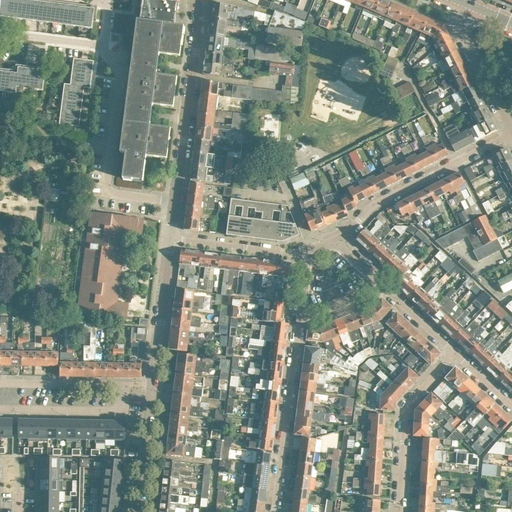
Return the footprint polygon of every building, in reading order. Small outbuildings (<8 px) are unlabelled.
[(97,10),(23,0),(0,0),(0,6),(0,17),(92,29),(93,22),(95,22),(97,10)] [(136,0),(134,15),(134,19),(135,19),(141,20),(141,21),(175,25),(176,14),(177,4),(177,0),(136,0)] [(263,0),(258,0),(257,5),(272,9),(274,3),(272,3),(263,0)] [(351,3),(352,0),(339,0),(338,4),(345,6),(342,12),(347,14),(351,3)] [(367,0),(352,0),(351,3),(357,5),(356,8),(361,10),(362,8),(364,8),(367,0)] [(367,0),(364,8),(363,11),(373,15),(380,0),(367,0)] [(380,0),(373,15),(385,21),(392,4),(383,0),(380,0)] [(272,9),(275,11),(282,13),(285,7),(274,3),(272,9)] [(213,4),(211,19),(235,22),(235,16),(254,18),(253,21),(262,22),(262,20),(265,21),(265,26),(268,26),(270,26),(274,17),(273,17),(233,6),(229,6),(213,4)] [(403,8),(392,4),(385,21),(396,25),(403,8)] [(285,7),(282,13),(293,18),(296,11),(285,7)] [(414,13),(403,8),(396,25),(393,31),(398,33),(402,24),(408,27),(414,13)] [(297,9),(296,11),(293,18),(304,22),(308,13),(297,9)] [(304,22),(293,18),(282,13),(275,11),(273,17),(274,17),(270,26),(269,28),(303,33),(306,27),(307,24),(307,23),(304,22)] [(427,19),(414,13),(408,27),(401,42),(407,45),(413,29),(419,32),(421,33),(427,19)] [(306,21),(317,25),(319,19),(309,15),(306,21)] [(320,17),(319,19),(317,25),(328,30),(331,22),(320,17)] [(211,19),(208,37),(226,39),(227,31),(227,28),(242,30),(243,23),(235,22),(211,19)] [(421,33),(417,42),(426,46),(433,38),(446,32),(443,26),(427,19),(421,33)] [(126,108),(120,153),(125,154),(122,178),(133,180),(142,181),(143,181),(143,180),(145,162),(146,159),(146,156),(167,159),(170,129),(169,128),(165,128),(150,126),(151,119),(152,107),(153,105),(162,106),(173,108),(174,99),(176,87),(177,77),(164,76),(156,75),(157,68),(158,60),(159,54),(180,57),(183,26),(175,25),(141,21),(137,20),(131,65),(126,108)] [(268,28),(267,34),(274,35),(273,43),(301,47),(303,33),(269,28),(270,26),(268,26),(268,28)] [(349,39),(351,35),(340,30),(339,35),(349,39)] [(436,43),(439,49),(452,42),(446,32),(433,38),(426,46),(424,48),(427,51),(434,44),(436,43)] [(364,37),(354,33),(352,37),(353,39),(362,43),(364,37)] [(257,43),(226,39),(208,37),(206,54),(222,56),(223,50),(236,52),(236,49),(249,51),(248,59),(249,60),(254,60),(257,45),(257,43)] [(362,43),(373,47),(376,41),(364,37),(362,43)] [(376,41),(373,47),(382,51),(385,43),(376,40),(376,41)] [(439,49),(433,52),(439,62),(444,59),(457,53),(452,42),(439,49)] [(281,48),(257,45),(254,60),(255,60),(270,63),(300,67),(300,66),(285,64),(286,53),(280,52),(281,48)] [(388,56),(394,59),(398,49),(392,47),(388,56)] [(444,59),(450,70),(462,63),(457,53),(444,59)] [(206,54),(205,64),(233,68),(234,63),(230,62),(230,57),(222,56),(206,54)] [(398,60),(394,59),(388,56),(386,61),(386,63),(396,67),(398,60)] [(74,59),(72,72),(92,74),(93,61),(74,59)] [(439,62),(431,66),(433,70),(440,67),(441,66),(439,62)] [(283,85),(283,92),(282,104),(298,105),(299,88),(298,88),(300,67),(270,63),(269,74),(286,76),(285,86),(283,85)] [(393,73),(396,67),(386,63),(383,69),(393,73)] [(420,63),(413,69),(415,74),(424,70),(420,63)] [(448,78),(442,81),(444,86),(468,74),(462,63),(450,70),(445,72),(448,78)] [(233,68),(205,64),(203,75),(219,77),(220,72),(233,74),(233,68)] [(17,74),(0,71),(0,91),(16,94),(17,88),(43,91),(44,84),(46,84),(48,72),(18,68),(17,74)] [(391,79),(393,73),(383,69),(381,75),(385,77),(387,81),(391,79)] [(90,86),(92,74),(72,72),(70,85),(84,87),(84,88),(90,89),(90,86)] [(468,74),(444,86),(446,89),(450,87),(454,94),(458,92),(473,84),(468,74)] [(203,81),(201,94),(217,96),(218,90),(222,90),(222,84),(203,81)] [(409,95),(414,92),(409,82),(404,85),(408,95),(409,95)] [(428,83),(421,86),(424,92),(431,89),(428,83)] [(64,84),(63,98),(82,100),(84,88),(84,87),(70,85),(64,84)] [(457,102),(451,105),(452,106),(454,109),(460,106),(464,104),(479,96),(473,84),(458,92),(461,98),(457,100),(457,102)] [(404,85),(398,88),(403,98),(409,95),(408,95),(404,85)] [(232,98),(242,99),(251,100),(252,88),(252,87),(237,86),(236,92),(232,92),(232,98)] [(259,89),(252,88),(251,100),(250,103),(257,103),(259,89)] [(397,101),(403,98),(398,88),(396,89),(392,91),(397,101)] [(425,96),(430,106),(442,99),(437,90),(425,96)] [(201,94),(199,109),(215,111),(217,96),(201,94)] [(485,108),(479,96),(464,104),(470,116),(485,108)] [(63,98),(61,111),(81,113),(82,100),(63,98)] [(485,108),(470,116),(473,121),(475,126),(476,127),(491,119),(485,108)] [(216,111),(215,111),(199,109),(197,127),(229,131),(238,132),(247,133),(249,115),(233,113),(232,126),(215,124),(215,123),(216,111)] [(79,127),(81,113),(61,111),(59,124),(79,127)] [(263,114),(264,142),(280,142),(280,114),(263,114)] [(471,129),(469,130),(475,142),(485,137),(497,131),(491,119),(476,127),(475,126),(471,129)] [(419,123),(415,125),(425,144),(423,145),(427,153),(422,155),(428,166),(438,161),(431,147),(429,143),(426,137),(419,123)] [(455,123),(443,129),(449,141),(461,134),(455,123)] [(229,131),(197,127),(195,139),(211,141),(212,141),(213,134),(228,136),(229,131)] [(461,134),(449,141),(455,152),(475,142),(469,130),(465,132),(461,134)] [(238,132),(237,138),(240,139),(240,142),(245,142),(247,133),(238,132)] [(209,155),(211,141),(195,139),(194,153),(209,155)] [(404,144),(400,146),(402,149),(401,149),(404,155),(408,153),(405,147),(404,144)] [(431,147),(438,161),(448,155),(443,144),(437,147),(436,144),(431,147)] [(494,163),(484,169),(486,173),(492,170),(496,168),(511,160),(506,148),(490,156),(494,163)] [(355,151),(349,154),(358,171),(360,170),(363,177),(367,174),(364,168),(355,151)] [(216,156),(209,155),(194,153),(192,166),(207,168),(214,169),(216,156)] [(417,171),(428,166),(422,155),(417,158),(415,155),(410,157),(417,171)] [(227,157),(225,170),(231,171),(232,169),(239,170),(240,159),(233,158),(227,157)] [(406,163),(402,166),(407,177),(417,171),(410,157),(405,160),(406,163)] [(502,179),(511,173),(511,160),(496,168),(502,179)] [(397,182),(407,177),(402,166),(396,169),(395,165),(390,168),(397,182)] [(207,168),(192,166),(190,180),(212,183),(213,176),(206,175),(207,168)] [(258,169),(242,167),(242,177),(257,178),(258,169)] [(470,167),(464,170),(470,182),(476,179),(470,167)] [(305,173),(309,184),(308,180),(316,176),(312,168),(305,172),(305,173)] [(397,182),(390,168),(384,171),(386,173),(381,176),(387,187),(397,182)] [(305,173),(290,179),(294,191),(294,190),(309,184),(305,173)] [(461,191),(467,188),(459,173),(448,178),(455,192),(458,196),(461,202),(466,200),(461,191)] [(507,190),(511,188),(511,173),(502,179),(507,190)] [(376,192),(387,187),(381,176),(376,178),(374,175),(369,178),(376,192)] [(363,179),(358,182),(360,186),(366,198),(376,192),(369,178),(364,181),(363,179)] [(448,178),(438,183),(444,195),(450,191),(451,194),(455,192),(448,178)] [(204,185),(190,183),(188,195),(203,196),(204,185)] [(438,183),(427,189),(440,213),(444,210),(439,200),(440,199),(439,197),(444,195),(438,183)] [(355,203),(366,198),(360,186),(355,189),(353,186),(348,189),(350,193),(355,203)] [(232,188),(224,187),(223,196),(228,197),(231,197),(232,188)] [(440,214),(440,213),(427,189),(417,194),(423,205),(430,220),(440,214)] [(341,201),(343,205),(346,213),(357,207),(355,203),(350,193),(345,195),(347,198),(341,201)] [(506,198),(503,193),(497,196),(500,201),(506,198)] [(406,200),(413,213),(420,210),(418,208),(423,205),(417,194),(406,200)] [(209,197),(203,196),(188,195),(187,206),(201,208),(208,209),(209,197)] [(325,203),(318,206),(325,226),(328,225),(337,221),(331,206),(329,203),(327,196),(323,198),(325,203)] [(311,231),(325,226),(318,206),(314,198),(300,204),(311,231)] [(239,237),(242,218),(235,217),(236,207),(243,208),(244,201),(231,199),(226,236),(239,237)] [(406,200),(396,205),(402,216),(408,213),(409,216),(413,213),(406,200)] [(243,208),(242,218),(239,237),(252,239),(254,220),(247,219),(249,208),(255,209),(256,202),(244,201),(243,208)] [(488,201),(482,204),(487,215),(493,212),(488,201)] [(218,210),(226,211),(227,203),(219,202),(218,210)] [(256,202),(255,209),(255,212),(262,213),(261,221),(254,220),(252,239),(264,240),(269,204),(256,202)] [(509,219),(511,217),(511,202),(509,204),(511,210),(501,216),(504,222),(509,219)] [(282,205),(269,204),(264,240),(277,242),(279,223),(273,222),(274,212),(281,212),(282,205)] [(348,217),(346,213),(343,205),(337,207),(336,204),(331,206),(337,221),(348,217)] [(470,207),(465,210),(465,211),(470,220),(480,215),(475,204),(470,207)] [(300,236),(295,225),(285,224),(286,213),(291,214),(288,206),(282,205),(281,212),(279,223),(277,242),(282,243),(300,236)] [(201,208),(187,206),(185,218),(200,220),(201,208)] [(225,220),(226,211),(218,210),(217,219),(225,220)] [(463,223),(470,220),(465,211),(458,214),(463,223)] [(91,213),(77,314),(126,321),(128,304),(117,303),(126,234),(142,236),(144,220),(91,213)] [(485,246),(488,244),(493,242),(497,239),(494,232),(485,216),(472,222),(479,236),(482,241),(484,245),(485,246)] [(200,220),(185,218),(184,230),(198,232),(200,220)] [(369,233),(365,229),(355,239),(363,247),(378,230),(380,232),(384,228),(383,228),(386,226),(384,224),(383,225),(378,220),(375,224),(375,227),(369,233)] [(472,222),(463,227),(467,236),(469,241),(479,236),(472,222)] [(216,225),(215,234),(223,235),(224,226),(216,225)] [(408,227),(407,228),(415,234),(418,231),(415,228),(411,225),(410,225),(408,227)] [(370,253),(379,243),(384,238),(391,231),(386,226),(383,228),(384,228),(380,232),(378,230),(363,247),(370,253)] [(393,228),(401,235),(407,228),(408,227),(404,227),(395,227),(393,228)] [(463,227),(458,229),(463,238),(467,236),(463,227)] [(463,239),(463,238),(458,229),(453,232),(458,242),(463,240),(463,239)] [(418,231),(415,234),(422,241),(423,241),(426,237),(418,231)] [(454,245),(458,242),(453,232),(448,234),(454,245)] [(449,247),(454,245),(448,234),(443,237),(449,247)] [(505,235),(497,239),(503,249),(510,245),(505,235)] [(482,241),(479,236),(469,241),(472,245),(482,241)] [(370,253),(377,260),(395,240),(392,237),(387,242),(384,238),(379,243),(370,253)] [(426,237),(423,241),(428,246),(431,243),(426,237)] [(435,241),(444,250),(444,249),(449,247),(443,237),(440,239),(435,241)] [(395,248),(401,241),(397,238),(395,240),(377,260),(385,267),(399,252),(395,248)] [(502,249),(503,249),(497,239),(493,242),(498,252),(502,249)] [(478,249),(483,246),(484,245),(482,241),(472,245),(474,250),(478,249)] [(493,254),(498,252),(493,242),(488,244),(493,254)] [(483,246),(488,257),(493,254),(488,244),(485,246),(484,245),(483,246)] [(483,259),(488,257),(483,246),(478,249),(483,259)] [(403,247),(399,252),(385,267),(392,273),(410,254),(407,250),(403,247)] [(478,249),(474,250),(473,251),(478,262),(483,259),(478,249)] [(181,250),(179,268),(185,269),(184,277),(189,278),(192,251),(181,250)] [(434,256),(442,263),(447,257),(440,250),(434,256)] [(188,282),(187,288),(197,290),(199,279),(199,276),(194,276),(195,267),(200,267),(202,253),(192,251),(189,278),(188,282)] [(202,253),(200,267),(205,268),(204,279),(199,279),(197,290),(207,291),(211,254),(202,253)] [(211,254),(207,291),(212,292),(214,275),(219,275),(220,269),(222,255),(211,254)] [(405,274),(408,270),(417,260),(414,257),(410,254),(392,273),(399,280),(405,274)] [(226,296),(227,291),(227,285),(231,256),(222,255),(220,269),(225,270),(222,293),(222,295),(226,296)] [(238,278),(239,272),(241,258),(231,256),(227,285),(232,286),(234,277),(238,278)] [(241,258),(239,272),(244,272),(241,295),(246,296),(251,259),(241,258)] [(458,262),(464,269),(469,264),(462,258),(458,262)] [(254,274),(258,274),(260,260),(251,259),(246,296),(251,297),(254,274)] [(270,261),(260,260),(258,274),(264,275),(261,293),(256,292),(255,297),(265,298),(270,261)] [(278,277),(280,263),(270,261),(265,298),(270,299),(273,276),(278,277)] [(286,295),(281,290),(283,277),(289,278),(290,264),(280,263),(278,277),(275,300),(286,301),(286,295)] [(395,285),(402,291),(425,266),(422,263),(417,268),(412,273),(408,270),(405,274),(399,280),(395,285)] [(454,264),(449,270),(456,276),(461,270),(454,264)] [(469,264),(464,269),(471,275),(475,271),(469,264)] [(425,266),(402,291),(409,298),(419,287),(423,283),(420,280),(424,275),(429,270),(425,266)] [(504,293),(511,289),(511,274),(497,282),(502,291),(504,293)] [(469,290),(470,289),(475,284),(469,277),(463,284),(469,290)] [(419,287),(409,298),(416,305),(439,281),(436,278),(431,282),(423,291),(419,287)] [(423,311),(433,300),(439,294),(436,291),(438,288),(442,284),(439,281),(416,305),(423,311)] [(470,289),(478,296),(483,291),(475,284),(470,289)] [(433,300),(423,311),(431,318),(449,298),(454,293),(456,291),(452,287),(445,295),(437,304),(433,300)] [(194,291),(176,289),(175,299),(203,303),(204,298),(193,297),(194,291)] [(478,296),(475,299),(483,306),(491,298),(483,291),(478,296)] [(449,298),(431,318),(438,325),(448,314),(452,310),(456,305),(457,304),(453,301),(458,296),(454,293),(449,298)] [(230,297),(226,296),(222,295),(221,305),(223,306),(230,307),(230,297)] [(175,299),(174,310),(192,312),(198,313),(199,307),(202,308),(203,303),(175,299)] [(375,307),(380,320),(381,320),(391,309),(381,299),(375,307)] [(249,304),(248,309),(284,314),(285,303),(260,300),(259,305),(249,304)] [(493,300),(486,307),(494,314),(500,307),(493,300)] [(448,314),(438,325),(445,331),(463,312),(456,305),(452,310),(448,314)] [(223,306),(221,316),(229,316),(230,307),(223,306)] [(232,307),(231,317),(274,323),(275,323),(283,324),(284,314),(248,309),(232,307)] [(366,310),(372,324),(374,329),(375,332),(379,330),(383,328),(380,320),(375,307),(366,310)] [(500,307),(494,314),(500,320),(503,317),(503,318),(507,314),(500,307)] [(191,317),(192,312),(174,310),(173,319),(201,323),(201,318),(191,317)] [(374,329),(372,324),(366,310),(358,313),(367,337),(368,340),(372,338),(369,331),(374,329)] [(463,312),(445,331),(455,340),(465,330),(463,328),(471,320),(467,316),(469,313),(466,310),(464,312),(463,312)] [(363,338),(367,337),(358,313),(350,316),(355,330),(359,328),(363,338)] [(383,336),(385,339),(386,338),(403,320),(397,313),(387,324),(390,327),(383,334),(383,336)] [(503,318),(510,324),(511,321),(511,318),(507,314),(503,318)] [(228,327),(229,316),(221,316),(220,315),(218,325),(228,327)] [(342,319),(351,343),(359,340),(355,330),(350,316),(342,319)] [(201,323),(173,319),(171,329),(189,332),(190,326),(200,328),(201,323)] [(342,319),(334,322),(342,341),(343,345),(347,344),(349,348),(354,346),(351,343),(342,319)] [(386,338),(385,339),(384,340),(387,343),(389,344),(393,339),(395,341),(399,336),(409,325),(403,320),(386,338)] [(473,321),(465,330),(455,340),(462,347),(480,327),(473,321)] [(334,322),(326,325),(334,347),(335,349),(336,350),(339,352),(342,349),(340,348),(338,343),(342,341),(334,322)] [(251,330),(261,331),(287,335),(289,324),(283,324),(275,323),(274,323),(273,328),(252,325),(251,330)] [(83,362),(83,377),(94,377),(95,361),(95,356),(95,349),(95,339),(96,325),(85,324),(85,333),(91,333),(91,351),(84,350),(83,362)] [(318,328),(324,342),(327,350),(333,354),(336,350),(335,349),(326,325),(318,328)] [(416,331),(409,325),(399,336),(402,338),(395,346),(398,350),(416,331)] [(219,326),(219,333),(226,334),(227,327),(219,326)] [(146,340),(147,329),(131,327),(130,339),(146,340)] [(308,327),(307,340),(316,342),(323,343),(324,342),(318,328),(308,327)] [(480,327),(462,347),(469,353),(483,338),(487,334),(480,327)] [(198,333),(189,332),(171,329),(170,339),(211,345),(212,339),(197,338),(198,333)] [(260,341),(286,344),(287,335),(261,331),(260,341)] [(396,352),(395,353),(399,356),(405,350),(407,352),(408,351),(412,347),(422,337),(416,331),(398,350),(396,352)] [(1,337),(0,344),(0,348),(0,364),(0,365),(12,365),(12,343),(5,343),(5,337),(1,337)] [(12,351),(12,365),(23,366),(24,337),(18,337),(18,351),(12,351)] [(23,366),(35,366),(35,351),(35,343),(29,343),(29,337),(24,337),(23,366)] [(411,354),(404,362),(407,365),(408,365),(428,343),(422,337),(412,347),(408,351),(411,354)] [(483,338),(469,353),(476,360),(495,340),(492,337),(487,342),(483,338)] [(211,345),(170,339),(169,350),(186,352),(187,346),(210,349),(211,345)] [(248,344),(248,349),(258,351),(285,354),(286,344),(260,341),(250,339),(249,344),(248,344)] [(495,340),(476,360),(484,367),(498,352),(494,349),(500,342),(496,339),(495,340)] [(428,343),(408,365),(411,368),(421,356),(424,359),(434,348),(428,343)] [(498,352),(484,367),(491,374),(511,352),(511,350),(511,343),(501,355),(498,352)] [(234,348),(229,347),(226,347),(226,357),(233,358),(233,357),(234,348)] [(358,370),(346,363),(333,354),(327,350),(317,349),(311,348),(306,347),(305,356),(330,359),(335,362),(341,366),(346,368),(358,372),(358,370)] [(370,348),(363,351),(366,359),(367,358),(371,356),(370,350),(370,348)] [(420,370),(423,373),(441,354),(434,348),(424,359),(427,362),(420,370)] [(35,351),(35,366),(46,366),(47,349),(41,349),(41,351),(35,351)] [(47,349),(46,366),(58,366),(58,352),(52,352),(52,349),(47,349)] [(258,351),(258,356),(270,357),(269,362),(283,364),(285,354),(258,351)] [(60,352),(60,376),(71,377),(71,359),(71,355),(66,355),(66,352),(60,352)] [(498,380),(508,369),(511,364),(511,352),(491,374),(498,380)] [(203,357),(178,354),(177,365),(205,368),(206,363),(202,363),(203,357)] [(303,364),(319,366),(319,363),(330,364),(330,359),(305,356),(303,364)] [(350,357),(349,359),(358,366),(361,364),(355,357),(353,359),(350,357)] [(130,363),(130,378),(141,378),(142,362),(142,360),(136,360),(136,358),(130,358),(130,363)] [(71,359),(71,377),(83,377),(83,362),(77,362),(77,359),(71,359)] [(369,360),(366,364),(370,369),(373,372),(379,365),(372,359),(369,360)] [(230,361),(220,360),(219,370),(221,370),(229,371),(230,361)] [(413,385),(393,367),(387,360),(384,364),(393,372),(390,375),(396,380),(407,391),(413,385)] [(95,361),(94,377),(106,377),(106,363),(100,362),(100,361),(95,361)] [(106,363),(106,377),(118,377),(118,361),(113,361),(113,363),(106,363)] [(118,361),(118,377),(130,378),(130,363),(124,363),(124,361),(118,361)] [(256,370),(282,373),(283,364),(269,362),(263,361),(263,366),(257,365),(256,370)] [(341,366),(335,362),(334,365),(333,369),(345,373),(346,368),(341,366)] [(370,369),(366,364),(365,363),(360,368),(366,373),(370,369)] [(397,363),(393,367),(413,385),(419,378),(403,363),(400,366),(397,363)] [(318,370),(319,366),(303,364),(302,373),(332,377),(334,377),(334,372),(318,370)] [(205,368),(177,365),(176,375),(202,378),(202,373),(209,374),(210,369),(205,368)] [(439,386),(433,392),(439,397),(461,373),(455,368),(445,379),(448,381),(442,388),(439,386)] [(505,387),(511,379),(511,372),(511,373),(508,369),(498,380),(505,387)] [(220,380),(228,381),(229,371),(221,370),(220,380)] [(261,380),(281,383),(282,373),(256,370),(256,375),(261,376),(261,380)] [(407,391),(396,380),(393,383),(385,376),(379,370),(376,374),(382,379),(401,397),(407,391)] [(302,373),(301,381),(325,384),(325,380),(328,380),(332,381),(332,377),(302,373)] [(455,387),(458,390),(467,379),(461,373),(439,397),(442,401),(448,394),(455,387)] [(176,375),(175,384),(203,388),(204,378),(202,378),(176,375)] [(231,377),(230,387),(236,387),(238,388),(239,378),(231,377)] [(401,397),(382,379),(375,386),(377,386),(384,393),(396,403),(401,397)] [(451,409),(474,385),(467,379),(458,390),(460,393),(452,401),(447,406),(451,409)] [(226,391),(228,381),(220,380),(218,390),(221,390),(226,391)] [(254,390),(279,393),(281,383),(261,380),(260,385),(254,385),(254,390)] [(324,388),(325,384),(301,381),(300,390),(315,392),(326,393),(327,388),(324,388)] [(175,384),(174,394),(200,397),(202,398),(203,388),(175,384)] [(467,399),(470,401),(480,391),(474,385),(451,409),(456,414),(459,411),(458,410),(460,408),(459,408),(467,399)] [(396,403),(384,393),(377,386),(374,390),(376,392),(375,410),(380,410),(383,410),(395,411),(396,403)] [(244,388),(244,392),(253,394),(259,395),(258,400),(278,403),(279,393),(254,390),(244,388)] [(300,390),(299,401),(314,403),(320,404),(321,400),(327,401),(328,396),(315,394),(315,392),(300,390)] [(472,404),(465,412),(468,415),(485,396),(480,391),(470,401),(472,404)] [(200,403),(200,397),(174,394),(172,404),(200,408),(202,408),(208,409),(209,404),(200,403)] [(431,394),(425,400),(444,418),(448,421),(451,418),(447,414),(439,407),(442,404),(431,394)] [(468,415),(464,419),(473,427),(476,424),(483,416),(494,404),(485,396),(468,415)] [(341,398),(339,406),(345,407),(353,408),(354,400),(341,398)] [(251,408),(277,412),(278,403),(258,400),(257,405),(251,404),(251,408)] [(419,407),(430,417),(433,413),(441,421),(444,418),(425,400),(419,407)] [(313,406),(314,403),(299,401),(298,409),(325,413),(325,408),(324,408),(313,406)] [(172,404),(171,414),(189,416),(189,417),(201,418),(202,408),(200,408),(172,404)] [(492,424),(503,412),(494,404),(483,416),(492,424)] [(345,407),(344,416),(352,417),(353,408),(345,407)] [(429,418),(430,417),(419,407),(415,411),(414,423),(421,423),(421,425),(428,426),(429,418)] [(262,420),(276,422),(277,412),(251,408),(250,414),(262,415),(262,420)] [(298,409),(297,418),(312,420),(328,422),(329,414),(325,413),(298,409)] [(215,410),(214,419),(217,419),(223,420),(224,411),(218,410),(215,410)] [(499,434),(511,420),(503,412),(492,424),(496,428),(494,430),(499,434)] [(171,414),(170,424),(198,428),(198,423),(188,421),(189,417),(189,416),(171,414)] [(368,414),(368,420),(371,420),(371,426),(384,427),(385,415),(368,414)] [(337,415),(336,419),(345,420),(344,422),(351,423),(352,417),(344,416),(337,415)] [(454,420),(451,424),(454,427),(455,427),(460,421),(457,418),(456,417),(454,420)] [(311,423),(312,420),(297,418),(295,426),(321,430),(322,424),(311,423)] [(213,420),(212,430),(222,431),(223,420),(217,419),(214,419),(214,420),(213,420)] [(248,429),(272,432),(274,432),(276,422),(262,420),(249,419),(248,429)] [(1,420),(1,438),(12,438),(12,420),(1,420)] [(19,420),(18,438),(28,438),(29,420),(19,420)] [(38,442),(38,420),(29,420),(28,438),(28,442),(38,442)] [(38,420),(38,442),(48,442),(48,439),(47,439),(48,421),(38,420)] [(47,439),(48,439),(57,439),(58,421),(48,421),(47,439)] [(58,421),(57,439),(66,439),(67,439),(67,421),(58,421)] [(76,439),(77,421),(67,421),(67,439),(66,439),(66,442),(77,442),(77,439),(76,439)] [(77,439),(86,440),(86,421),(77,421),(76,439),(77,439)] [(95,440),(96,422),(86,421),(86,440),(95,440)] [(96,422),(95,440),(95,444),(105,444),(105,422),(96,422)] [(105,422),(105,444),(105,446),(115,446),(115,440),(115,422),(105,422)] [(115,422),(115,440),(125,440),(125,422),(115,422)] [(414,423),(414,436),(427,437),(428,426),(421,425),(421,423),(414,423)] [(450,423),(445,429),(449,432),(454,427),(451,424),(450,423)] [(170,424),(169,434),(187,436),(187,431),(197,432),(198,428),(197,428),(170,424)] [(295,426),(294,435),(309,437),(310,432),(320,433),(326,433),(326,430),(321,430),(295,426)] [(367,431),(367,437),(383,438),(384,427),(371,426),(371,431),(367,431)] [(260,435),(259,440),(273,442),(274,432),(272,432),(248,429),(242,428),(241,433),(260,435)] [(437,431),(439,440),(443,440),(446,440),(441,428),(437,431)] [(485,432),(476,441),(480,444),(492,431),(489,428),(485,432)] [(452,434),(446,440),(447,440),(450,440),(459,441),(461,440),(462,438),(464,436),(457,429),(452,434)] [(220,440),(222,431),(212,430),(211,439),(217,440),(220,440)] [(169,434),(167,444),(195,448),(196,442),(186,441),(187,436),(169,434)] [(224,435),(223,441),(223,447),(230,448),(231,448),(233,436),(224,435)] [(348,436),(348,441),(354,441),(356,441),(362,442),(362,443),(370,443),(369,449),(383,450),(383,438),(367,437),(363,437),(356,437),(348,436)] [(247,438),(245,448),(272,451),(273,442),(259,440),(247,438)] [(302,438),(300,450),(314,452),(320,453),(322,441),(302,438)] [(436,445),(439,445),(439,440),(423,439),(423,450),(435,451),(436,445)] [(496,443),(486,454),(504,456),(505,444),(496,443)] [(166,454),(166,455),(184,457),(194,458),(195,448),(167,444),(166,454)] [(222,450),(221,459),(229,460),(230,448),(223,447),(222,450)] [(354,455),(354,460),(361,460),(365,461),(382,462),(383,450),(369,449),(361,449),(361,455),(354,455)] [(313,465),(314,452),(300,450),(298,463),(313,465)] [(421,452),(421,457),(422,457),(422,462),(438,463),(443,463),(446,463),(447,452),(435,451),(423,450),(423,452),(421,452)] [(258,452),(256,464),(270,466),(272,453),(258,452)] [(340,456),(334,455),(328,454),(328,460),(333,461),(332,468),(338,469),(340,456)] [(486,454),(483,457),(483,464),(487,464),(488,459),(511,461),(511,456),(504,456),(486,454)] [(59,470),(59,459),(41,458),(41,470),(59,470)] [(80,468),(84,468),(89,468),(89,459),(81,459),(80,460),(80,464),(80,468)] [(100,459),(99,469),(101,469),(123,471),(124,461),(106,460),(100,459)] [(221,460),(219,472),(229,473),(230,473),(232,460),(229,460),(221,459),(221,460)] [(180,467),(180,462),(165,461),(165,469),(192,472),(192,469),(180,467)] [(365,461),(365,466),(368,466),(368,472),(381,473),(382,462),(365,461)] [(422,462),(421,473),(434,474),(434,469),(437,469),(438,463),(422,462)] [(298,463),(297,476),(311,478),(313,465),(298,463)] [(268,478),(270,466),(256,464),(256,465),(246,464),(244,475),(268,478)] [(481,475),(496,477),(497,466),(487,464),(483,464),(481,475)] [(101,469),(100,479),(122,481),(123,471),(101,469)] [(192,472),(165,469),(164,478),(179,479),(179,476),(191,477),(192,472)] [(41,480),(62,481),(63,470),(59,470),(41,470),(41,480)] [(219,472),(218,484),(225,485),(227,485),(229,473),(219,472)] [(364,478),(364,484),(380,485),(381,473),(368,472),(368,478),(364,478)] [(421,473),(420,485),(436,486),(436,480),(433,480),(434,474),(421,473)] [(253,488),(267,490),(268,478),(244,475),(243,487),(253,488)] [(309,490),(311,478),(297,476),(295,488),(309,490)] [(164,478),(163,486),(190,489),(191,485),(184,485),(184,480),(179,479),(164,478)] [(122,481),(100,479),(99,488),(121,490),(122,481)] [(62,481),(41,480),(40,491),(59,492),(62,492),(62,481)] [(218,484),(217,489),(218,489),(218,497),(224,498),(225,485),(218,484)] [(364,484),(364,489),(367,489),(366,496),(380,497),(380,485),(364,484)] [(420,497),(432,498),(441,498),(441,492),(447,492),(448,487),(441,486),(436,486),(420,485),(420,497)] [(163,486),(162,494),(189,497),(190,489),(163,486)] [(98,498),(120,500),(121,490),(99,488),(98,498)] [(265,503),(267,490),(253,488),(251,501),(265,503)] [(295,488),(293,501),(308,503),(315,504),(317,496),(309,495),(309,490),(295,488)] [(40,491),(40,502),(58,503),(65,503),(65,492),(62,492),(59,492),(40,491)] [(162,494),(161,503),(188,506),(189,497),(162,494)] [(420,497),(419,508),(434,509),(435,504),(432,503),(432,498),(420,497)] [(120,500),(98,498),(97,503),(97,508),(119,510),(120,500)] [(334,511),(341,511),(342,498),(336,498),(334,511)] [(263,511),(265,503),(251,501),(244,500),(242,511),(263,511)] [(358,511),(379,511),(381,501),(359,500),(358,511)] [(306,511),(308,503),(293,501),(291,511),(306,511)] [(40,511),(58,511),(58,503),(40,502),(40,511)] [(188,506),(161,503),(160,510),(174,511),(175,511),(175,509),(188,511),(188,506)]
